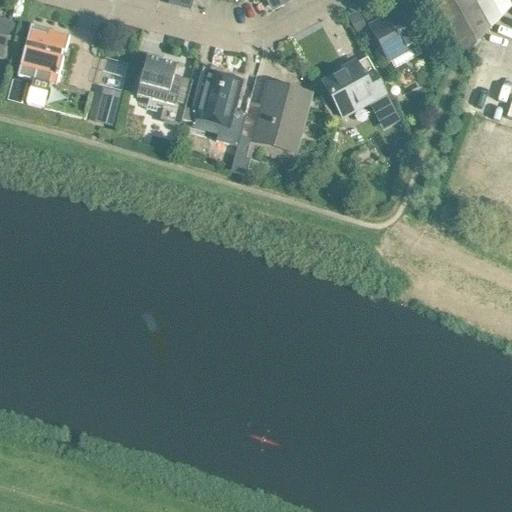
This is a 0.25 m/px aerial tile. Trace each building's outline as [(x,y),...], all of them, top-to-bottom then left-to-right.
[(491,27),(475,0),(430,0),(461,57),(491,27)] [(475,0),(491,27),(511,5),(511,2),(510,0),(475,0)] [(409,7),(395,14),(396,16),(373,29),(372,27),(371,28),(389,62),(390,61),(389,59),(415,45),(416,46),(427,40),(409,7)] [(0,59),(2,60),(11,26),(0,22),(0,59)] [(27,106),(85,121),(92,97),(56,88),(63,61),(60,60),(62,53),(65,54),(70,38),(31,28),(18,78),(33,82),(27,106)] [(427,47),(435,61),(447,54),(439,40),(427,47)] [(151,103),(150,107),(165,111),(164,113),(163,112),(160,122),(180,127),(179,129),(180,130),(191,87),(178,83),(177,87),(172,86),(177,67),(147,59),(136,99),(151,103)] [(347,71),(323,84),(342,119),(386,95),(373,71),(364,77),(356,63),(346,69),(347,71)] [(483,66),(471,101),(467,115),(484,120),(499,71),(483,66)] [(207,74),(194,126),(219,132),(216,143),(237,148),(246,116),(233,112),(241,83),(207,74)] [(255,141),(254,145),(266,148),(269,135),(297,142),(309,97),(269,87),(264,109),(261,119),(258,132),(255,141)] [(113,125),(119,104),(102,99),(96,121),(113,125)] [(391,104),(381,109),(387,120),(397,114),(391,104)] [(231,173),(246,177),(250,160),(235,157),(231,173)]
